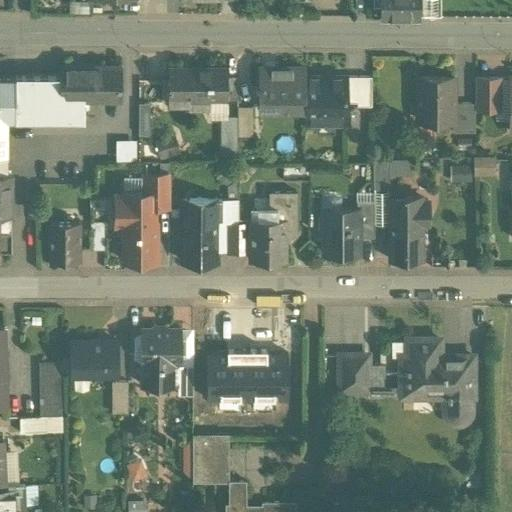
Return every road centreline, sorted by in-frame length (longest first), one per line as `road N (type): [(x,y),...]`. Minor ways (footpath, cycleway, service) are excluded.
road 1 (residential): [(0,290),(511,289)]
road 2 (residential): [(0,35),(511,34)]
road 3 (unknown): [(386,289),(390,511)]
